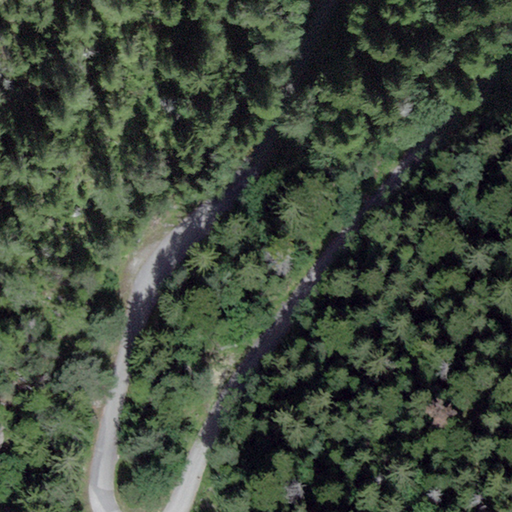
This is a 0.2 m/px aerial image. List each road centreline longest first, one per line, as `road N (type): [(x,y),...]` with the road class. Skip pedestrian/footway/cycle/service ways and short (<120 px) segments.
road 1 (residential): [(324,0),(276,132),(172,250),(150,288),(113,402),(100,490),(107,511)]
road 2 (residential): [(179,511),(247,368),(310,280),(435,127),(511,52)]
